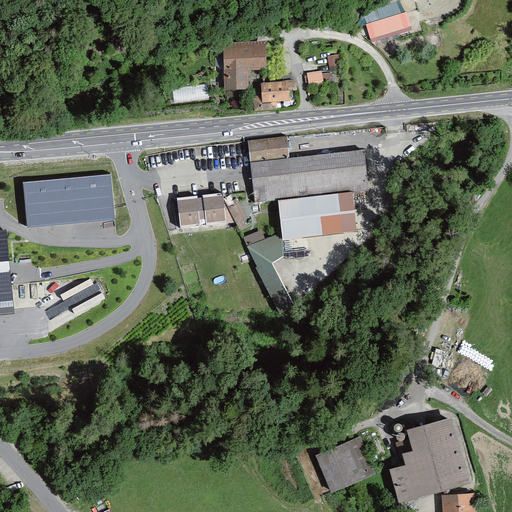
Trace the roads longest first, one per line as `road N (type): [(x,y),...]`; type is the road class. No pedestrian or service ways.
road 1 (secondary): [(511,98),(0,149)]
road 2 (residential): [(511,440),(419,380),(475,201),(511,125)]
